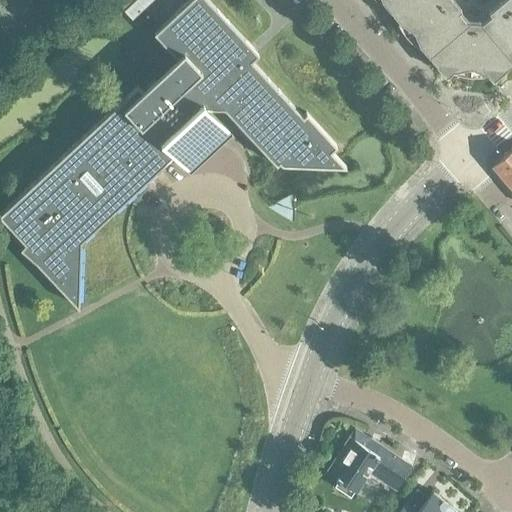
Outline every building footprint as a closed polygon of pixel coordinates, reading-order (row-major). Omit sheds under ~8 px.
[(137,84),(0,211),(0,214),(27,244),(23,248),(36,260),(78,306),(82,240),(172,153),(166,147),(209,107),(216,114),(228,113),(276,162),(346,165),(331,149),(336,144),(306,111),(303,114),(251,59),(258,52),(209,0),(186,0),(154,31),(184,63),(160,85),(154,79),(146,86),(152,92),(148,96),(137,84)] [(113,0),(123,10),(133,0),(113,0)] [(511,0),(383,0),(399,19),(400,18),(404,19),(421,38),(420,43),(445,74),(457,64),(483,67),(492,78),(511,60),(511,0)] [(495,167),(504,179),(511,171),(511,146),(495,161),(495,167)] [(355,427),(327,470),(339,478),(336,483),(351,493),(354,488),(356,489),(369,470),(397,488),(412,465),(410,464),(407,468),(399,463),(402,458),(355,427)] [(408,499),(405,502),(397,511),(458,511),(433,491),(428,497),(417,488),(408,499)]
